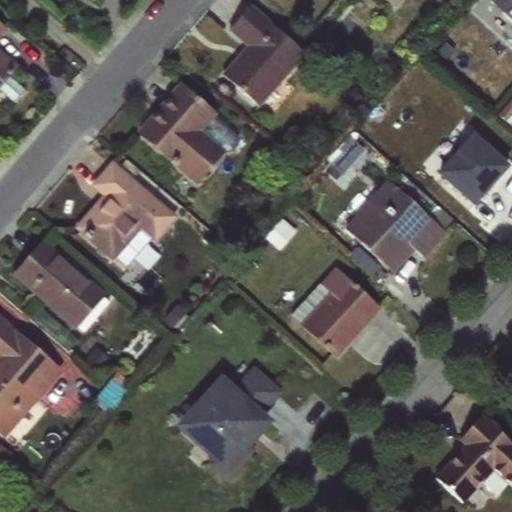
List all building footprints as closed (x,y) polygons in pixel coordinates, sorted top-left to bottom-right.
[(383,0),(394,9),(402,0),(383,0)] [(511,0),(490,0),(489,2),(511,23),(511,0)] [(305,56),(251,5),(228,32),(245,47),(221,76),(259,109),(305,56)] [(0,38),(7,30),(0,24),(0,88),(18,68),(0,51),(0,38)] [(180,84),(135,134),(195,187),(224,152),(202,133),(217,115),(180,84)] [(511,115),(511,98),(497,116),(505,123),(511,115)] [(511,162),(475,129),(454,152),(449,147),(431,168),(476,208),(511,168),(511,162)] [(352,140),(337,155),(348,165),(362,150),(352,140)] [(100,196),(73,229),(113,263),(115,259),(126,268),(151,239),(155,243),(177,218),(112,162),(89,187),(100,196)] [(387,181),(343,229),(393,275),(414,252),(424,260),(447,235),(387,181)] [(255,234),(239,221),(226,238),(242,250),(255,234)] [(278,224),(264,239),(275,248),(289,233),(278,224)] [(43,242),(12,277),(74,332),(105,296),(43,242)] [(380,309),(335,268),(320,285),(329,293),(299,326),(335,359),(380,309)] [(329,293),(320,285),(289,317),(299,326),(329,293)] [(177,306),(162,323),(170,331),(186,314),(177,306)] [(0,317),(0,437),(4,440),(63,372),(0,317)] [(95,349),(83,364),(97,376),(110,361),(95,349)] [(211,461),(207,466),(226,484),(251,455),(245,450),(271,421),(265,416),(282,395),(253,369),(237,390),(220,376),(175,427),(211,461)] [(118,374),(93,403),(105,414),(130,384),(118,374)] [(462,448),(433,478),(462,505),(492,472),(511,490),(511,443),(482,415),(457,444),(462,448)] [(23,481),(13,493),(22,501),(31,489),(23,481)]
